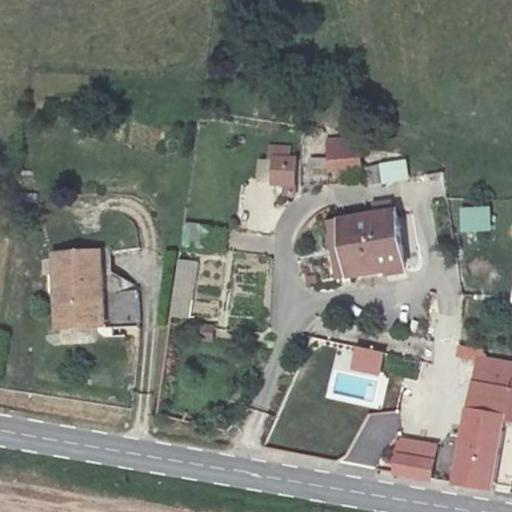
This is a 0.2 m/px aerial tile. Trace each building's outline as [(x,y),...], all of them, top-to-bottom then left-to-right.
[(329,139),(331,170),(361,169),(360,138),(329,139)] [(270,186),(295,187),(297,156),(271,155),(270,186)] [(379,162),(383,182),(410,177),(406,157),(379,162)] [(460,210),(461,232),(491,229),(489,208),(460,210)] [(396,209),(335,218),(344,278),(406,269),(396,209)] [(184,223),(182,245),(197,246),(198,224),(184,223)] [(100,251),(55,253),(59,328),(103,326),(100,251)] [(180,260),(173,317),(190,319),(197,262),(180,260)] [(356,346),(352,368),(379,373),(382,351),(356,346)] [(505,424),(511,424),(511,358),(477,353),(455,483),(493,491),(505,424)] [(393,469),(430,476),(436,445),(399,438),(393,469)]
